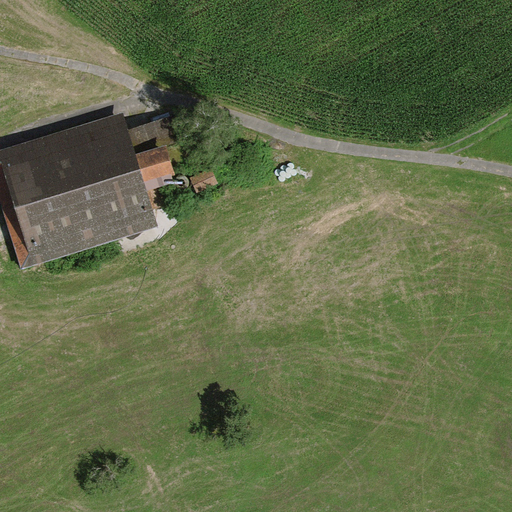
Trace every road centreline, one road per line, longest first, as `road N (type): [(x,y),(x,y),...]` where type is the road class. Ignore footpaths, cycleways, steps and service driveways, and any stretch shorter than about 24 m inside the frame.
road 1 (track): [(511,174),(300,140),(163,97)]
road 2 (track): [(163,97),(87,115),(0,152)]
road 3 (track): [(0,54),(163,97)]
